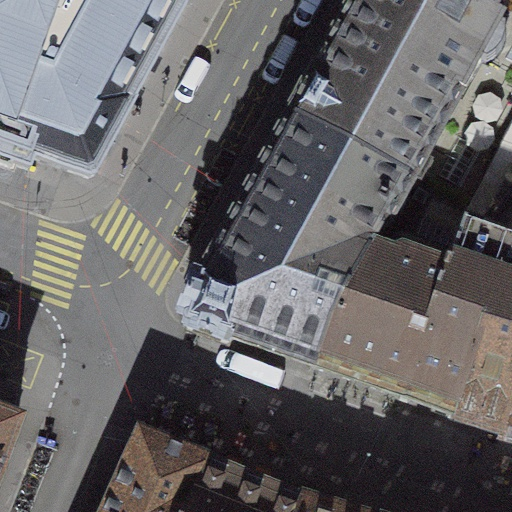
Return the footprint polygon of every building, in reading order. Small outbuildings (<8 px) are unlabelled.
[(0,0),(0,160),(28,170),(32,159),(88,179),(89,178),(90,178),(91,178),(91,177),(92,177),(93,177),(130,110),(128,110),(188,0),(0,0)] [(511,0),(357,0),(351,12),(292,121),(411,186),(460,97),(463,98),(481,65),(511,81),(511,0)] [(431,196),(468,215),(511,132),(511,81),(481,65),(463,98),(460,97),(411,186),(421,191),(431,196)] [(391,262),(386,260),(373,255),(371,254),(330,325),(316,368),(404,398),(456,417),(503,432),(511,404),(511,132),(468,215),(431,196),(401,250),(393,255),(391,262)] [(511,404),(503,432),(511,434),(511,404)] [(0,470),(17,426),(0,419),(0,470)] [(184,511),(196,489),(205,472),(175,460),(144,447),(137,464),(115,511),(184,511)] [(253,491),(205,472),(196,489),(184,511),(298,511),(300,509),(253,491)]
